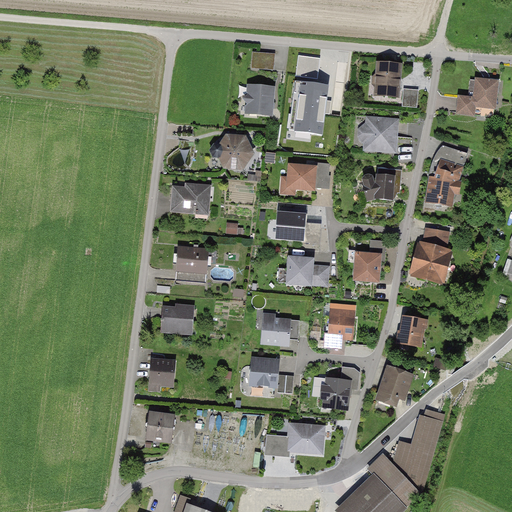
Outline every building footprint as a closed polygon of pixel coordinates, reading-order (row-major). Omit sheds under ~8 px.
[(275,55),(253,53),(252,69),(273,70),(275,55)] [(340,60),(339,76),(347,77),(348,61),(340,60)] [(401,65),(378,63),(377,75),(374,78),(374,84),(376,87),(376,95),(398,97),(401,65)] [(475,99),(460,97),(458,113),(494,117),(498,83),(477,80),(475,99)] [(330,86),(302,82),(295,131),(323,135),(330,86)] [(273,89),(250,87),(249,95),(244,99),(248,104),(248,113),(271,115),(273,89)] [(419,92),(404,91),(403,107),(418,108),(419,92)] [(397,122),(369,119),(369,127),(365,126),(361,131),(360,137),(364,141),(367,141),(366,149),(395,152),(397,122)] [(245,139),(228,137),(221,146),(215,146),(212,151),(214,157),(221,158),(225,168),(243,169),(252,154),(245,139)] [(431,176),(428,200),(451,206),(454,193),(459,194),(461,183),(458,182),(467,155),(444,146),(439,162),(437,161),(431,176)] [(315,169),(291,166),(289,188),(314,190),(315,175),(329,176),(330,165),(316,164),(315,169)] [(400,193),(402,171),(378,169),(377,180),(373,181),(372,178),(369,176),(366,177),(364,180),(365,183),(363,184),(368,201),(376,199),(393,201),(393,193),(400,193)] [(173,187),(171,212),(196,214),(196,211),(209,212),(211,186),(196,185),(195,189),(173,187)] [(281,208),(279,237),(303,239),(303,242),(320,243),(321,228),(304,227),(305,217),(292,216),(292,209),(281,208)] [(238,225),(231,224),(230,233),(243,234),(243,229),(238,229),(238,225)] [(427,229),(425,242),(441,245),(442,238),(444,239),(445,232),(427,229)] [(370,255),(358,254),(356,279),(378,281),(380,262),(384,262),(386,243),(371,241),(370,255)] [(415,270),(417,274),(444,282),(446,275),(443,274),(448,253),(425,247),(421,249),(415,270)] [(177,271),(179,271),(178,281),(206,283),(209,251),(179,248),(177,271)] [(313,260),(290,258),(288,283),(311,285),(313,260)] [(171,287),(158,285),(158,293),(170,294),(171,287)] [(332,305),(330,334),(325,333),(324,347),(329,347),(330,335),(353,337),(355,307),(332,305)] [(164,308),(162,332),(175,333),(176,330),(194,332),(196,307),(184,306),(184,309),(164,308)] [(402,332),(400,332),(398,343),(418,346),(419,336),(422,336),(424,321),(405,318),(402,332)] [(274,323),(265,323),(263,342),(289,344),(289,336),(299,336),(300,321),(290,321),(290,322),(274,321),(274,323)] [(447,361),(438,359),(436,366),(445,368),(447,361)] [(153,360),(151,390),(160,391),(161,385),(173,385),(175,361),(153,360)] [(278,364),(251,361),(249,385),(275,388),(278,364)] [(344,376),(355,377),(356,369),(344,368),(344,376)] [(389,369),(379,399),(395,405),(397,397),(404,399),(412,377),(389,369)] [(294,376),(279,375),(278,392),(293,394),(294,376)] [(325,407),(347,410),(349,389),(358,390),(359,382),(328,379),(327,388),(323,388),(322,397),(326,398),(325,407)] [(424,491),(441,427),(424,414),(415,443),(400,442),(396,463),(424,491)] [(148,415),(144,442),(171,445),(174,418),(148,415)] [(324,428),(291,426),(290,440),(275,439),(274,455),(290,456),(290,451),(322,453),(324,428)] [(334,506),(340,511),(403,511),(424,491),(396,463),(386,453),(334,506)] [(207,511),(189,505),(191,499),(181,495),(175,511),(207,511)]
